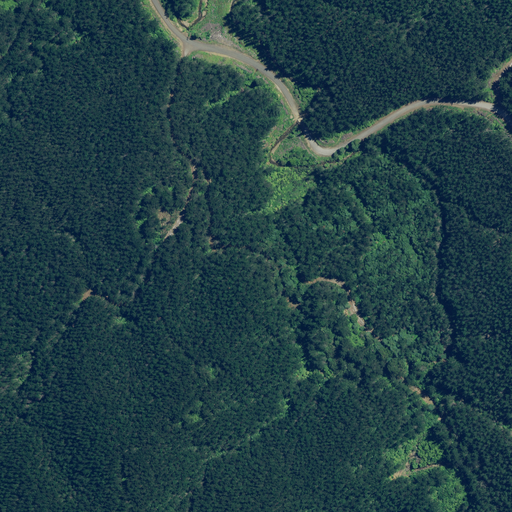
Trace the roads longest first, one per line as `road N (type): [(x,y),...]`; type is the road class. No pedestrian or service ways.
road 1 (track): [(489,511),(476,466),(354,304),(327,285),(296,290),(271,252),(220,260),(201,246),(193,214),(201,154),(171,117),(170,91),(195,39)]
road 2 (unclassified): [(511,131),(486,105),(413,105),(327,150),(285,82),(181,33),(158,0)]
